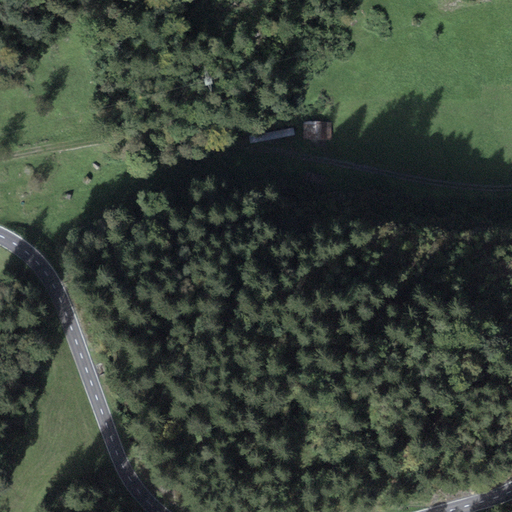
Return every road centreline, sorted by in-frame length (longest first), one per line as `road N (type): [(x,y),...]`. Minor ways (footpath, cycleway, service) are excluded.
road 1 (track): [(0,153),(149,133),(436,184),(511,186)]
road 2 (primary): [(159,511),(119,458),(62,301),(39,264),(0,235)]
